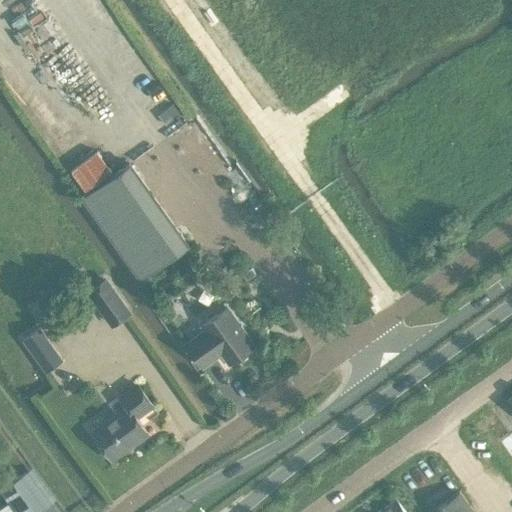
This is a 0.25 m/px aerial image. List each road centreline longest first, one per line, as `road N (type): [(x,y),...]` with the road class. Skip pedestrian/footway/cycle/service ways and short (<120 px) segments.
road 1 (unknown): [(330,361),(51,0)]
road 2 (secondary): [(233,511),(511,308)]
road 3 (unclassified): [(359,340),(124,511)]
road 4 (unclassified): [(317,511),(511,372)]
road 5 (secondary): [(362,385),(163,511)]
road 6 (unclassified): [(511,228),(373,329)]
